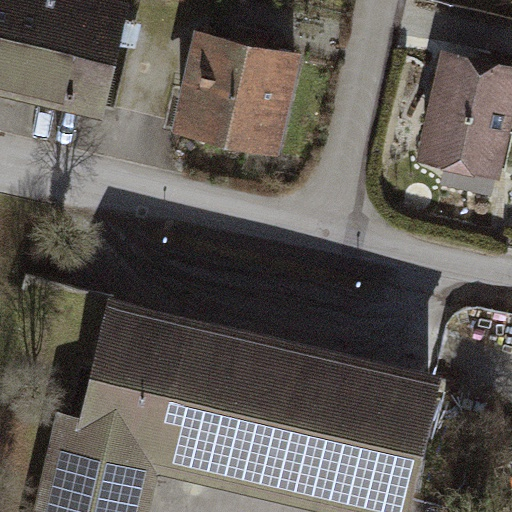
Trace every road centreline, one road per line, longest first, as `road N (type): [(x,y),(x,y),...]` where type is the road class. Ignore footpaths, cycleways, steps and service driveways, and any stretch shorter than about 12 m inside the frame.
road 1 (residential): [(326,239),(0,159)]
road 2 (residential): [(326,239),(381,0)]
road 3 (residential): [(511,280),(326,239)]
